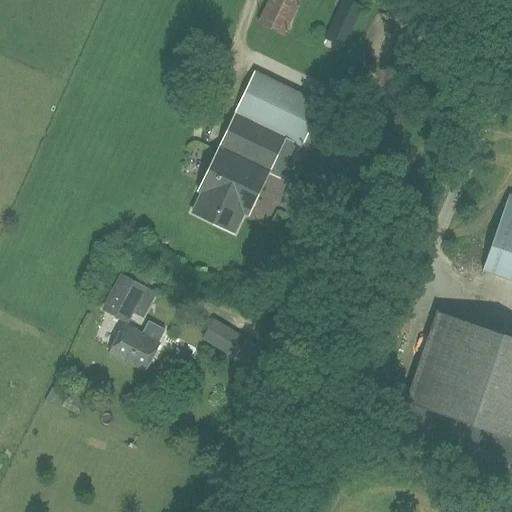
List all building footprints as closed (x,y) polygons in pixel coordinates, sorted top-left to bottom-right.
[(297,0),(267,0),(257,25),(284,37),(301,2),(297,0)] [(340,0),(323,38),(343,47),(361,6),(359,5),(360,0),(340,0)] [(219,148),(220,149),(268,174),(283,182),(301,146),(322,103),(254,70),(235,114),(219,148)] [(268,174),(220,149),(199,193),(201,194),(192,213),(233,233),(243,213),(248,216),(268,174)] [(120,273),(100,309),(126,324),(133,312),(142,317),(156,292),(120,273)] [(511,464),(511,339),(439,314),(400,426),(511,464)] [(216,347),(228,327),(213,318),(201,338),(216,347)] [(109,354),(143,372),(158,344),(157,344),(164,331),(148,322),(141,335),(124,326),(109,354)]
